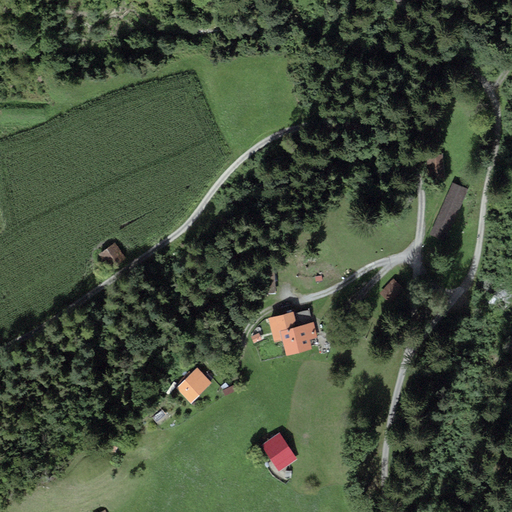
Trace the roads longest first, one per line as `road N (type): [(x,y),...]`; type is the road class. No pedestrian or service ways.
road 1 (track): [(0,347),(177,234),(275,134),(320,123),(356,126),(396,143),(416,167),(425,194),(413,267),(382,264),(266,312),(214,389)]
road 2 (track): [(413,267),(434,289),(459,296),(470,284),(497,125),(492,97),(402,0)]
road 3 (unclassified): [(459,296),(417,341),(398,389),(389,511)]
